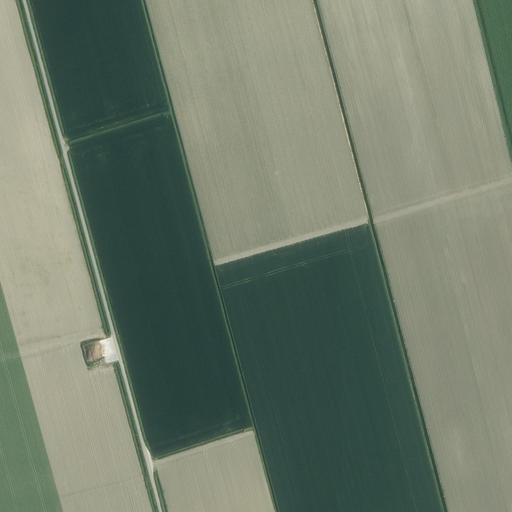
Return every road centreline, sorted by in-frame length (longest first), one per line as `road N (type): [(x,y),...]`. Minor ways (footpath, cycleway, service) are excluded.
road 1 (unclassified): [(159,511),(24,0)]
road 2 (track): [(387,0),(511,504)]
